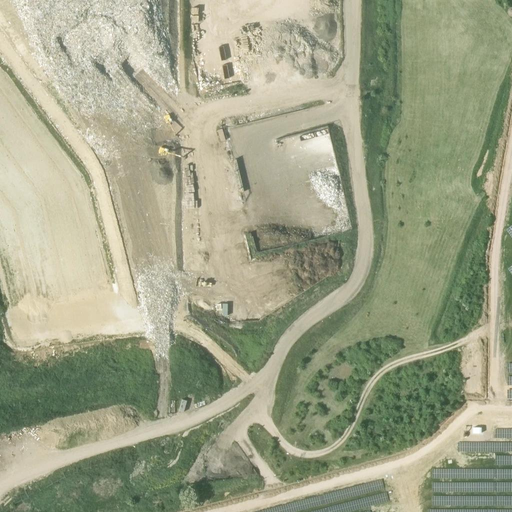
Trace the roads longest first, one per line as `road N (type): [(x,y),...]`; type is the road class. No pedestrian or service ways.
road 1 (track): [(274,379),(265,396),(268,417),(289,453),(325,458),(388,365),(436,355),(491,324),(511,151)]
road 2 (unknown): [(349,101),(265,139),(252,204),(228,226),(189,243)]
road 3 (unknown): [(216,97),(20,125),(0,120)]
road 4 (unknown): [(189,243),(195,259),(216,271),(362,269)]
road 5 (unknown): [(189,243),(174,177),(216,97)]
road 6 (unknown): [(348,83),(216,97)]
